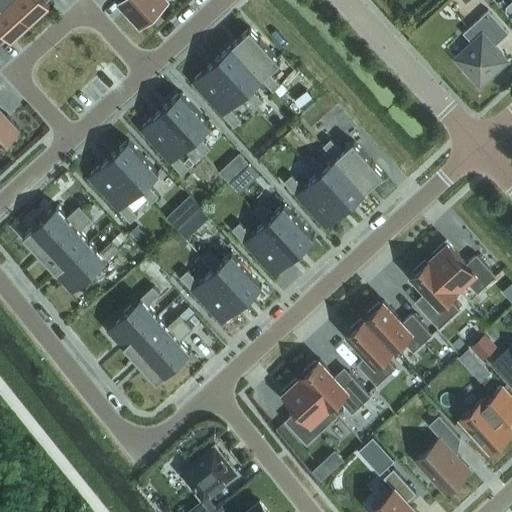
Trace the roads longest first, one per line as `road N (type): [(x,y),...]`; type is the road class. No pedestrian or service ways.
road 1 (residential): [(210,396),(481,149)]
road 2 (residential): [(0,280),(124,435),(159,440),(210,396)]
road 3 (residential): [(147,70),(85,4),(12,72),(73,138)]
road 4 (unclassified): [(481,149),(345,0)]
road 5 (track): [(100,511),(0,387)]
road 6 (residential): [(210,396),(305,511)]
